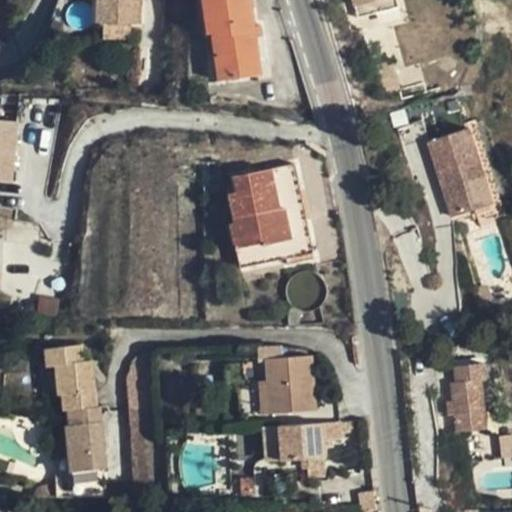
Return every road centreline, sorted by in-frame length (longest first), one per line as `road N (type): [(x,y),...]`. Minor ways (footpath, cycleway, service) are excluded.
road 1 (unclassified): [(302,0),(365,249),(398,511)]
road 2 (unknown): [(339,134),(126,113),(83,150),(62,205),(48,205),(34,184),(49,106),(3,98)]
road 3 (unknown): [(384,402),(356,381),(341,346),(316,333),(226,329),(163,330),(133,340),(121,399)]
